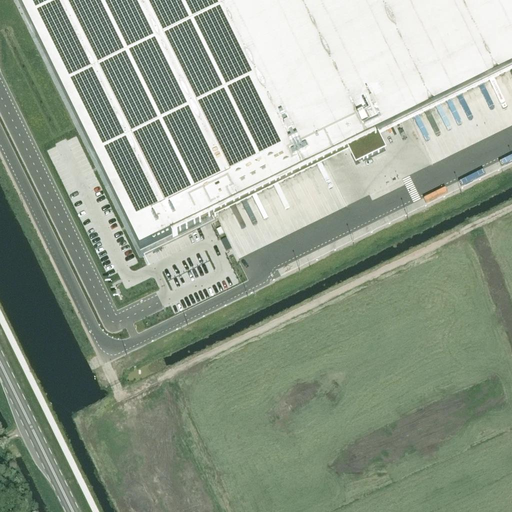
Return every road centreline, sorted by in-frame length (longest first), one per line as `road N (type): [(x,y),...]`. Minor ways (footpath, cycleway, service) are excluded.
road 1 (track): [(158,378),(511,207)]
road 2 (secondary): [(73,511),(0,362)]
